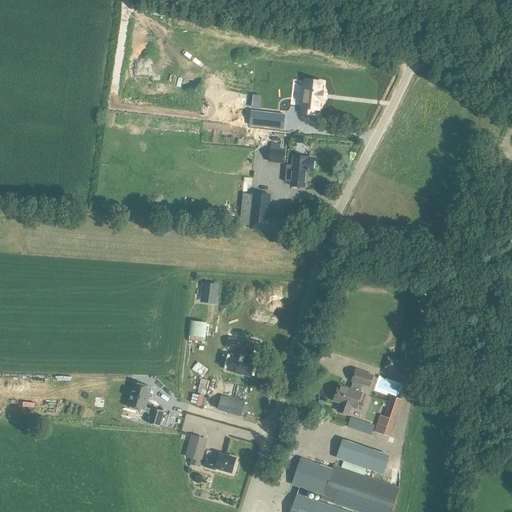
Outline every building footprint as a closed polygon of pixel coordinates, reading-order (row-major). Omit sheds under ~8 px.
[(312,109),(317,109),(317,100),(319,100),(320,92),(318,91),(319,82),(303,81),(300,113),(311,114),(312,109)] [(252,111),(250,125),(284,129),(285,115),(252,111)] [(270,149),(269,162),(284,163),(286,150),(280,149),(281,148),(281,144),(271,143),(271,149),(270,149)] [(287,165),(285,182),(291,182),(291,185),(305,187),(306,170),(313,171),(314,159),(307,158),(307,161),(294,159),(293,166),(287,165)] [(250,228),(282,232),(283,222),(264,220),(267,195),(254,193),(254,195),(251,225),(250,228)] [(251,225),(254,195),(244,194),(240,224),(251,225)] [(219,284),(206,283),(204,303),(217,304),(219,284)] [(231,349),(238,351),(237,357),(232,356),(228,371),(251,377),(255,362),(248,360),(250,354),(252,355),(254,346),(233,340),(231,349)] [(353,382),(351,389),(339,385),(333,401),(340,403),(337,411),(349,415),(352,407),(357,408),(362,393),(359,392),(362,385),(370,388),(374,375),(355,369),(351,381),(353,382)] [(134,383),(128,407),(144,411),(143,412),(151,414),(149,423),(160,426),(164,412),(153,408),(153,409),(146,407),(152,387),(134,383)] [(228,397),(224,412),(241,417),(245,402),(228,397)] [(391,397),(384,417),(395,420),(401,400),(391,397)] [(374,438),(385,442),(391,425),(380,421),(374,438)] [(192,435),(185,457),(192,459),(190,464),(200,467),(208,439),(192,435)] [(343,440),(336,459),(384,475),(390,455),(343,439),(343,440)] [(217,462),(206,459),(203,467),(215,470),(216,467),(233,472),(237,458),(220,453),(217,462)] [(302,458),(292,484),(300,487),(298,494),(306,497),(309,489),(324,495),(323,498),(362,511),(391,511),(400,488),(335,465),(333,469),(302,458)] [(348,511),(306,497),(298,494),(290,511),(348,511)]
